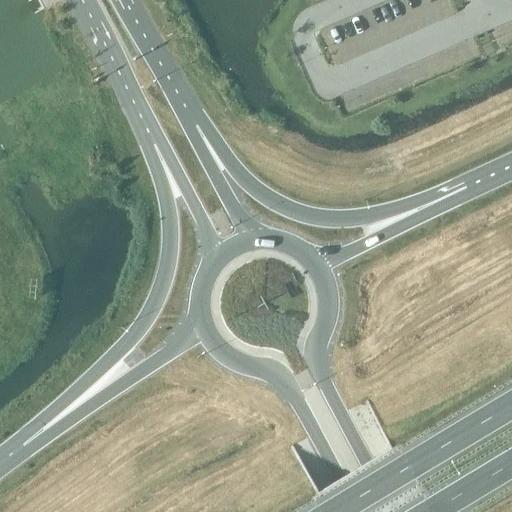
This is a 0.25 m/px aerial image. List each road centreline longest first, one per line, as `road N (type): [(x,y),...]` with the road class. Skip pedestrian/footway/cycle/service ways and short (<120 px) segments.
road 1 (trunk): [(156,145),(169,237),(158,293),(126,346),(13,453)]
road 2 (trunk): [(445,200),(347,220),(288,212),(254,192),(196,127)]
road 3 (tertiary): [(392,511),(316,368),(328,303),(309,258)]
road 4 (tertiary): [(200,314),(226,358),(289,389),(355,511)]
road 5 (trunk): [(200,314),(171,352),(13,453)]
road 6 (trunk): [(511,412),(347,511)]
road 7 (tertiary): [(82,0),(156,145)]
road 8 (trunk): [(445,200),(348,252),(309,258)]
road 9 (tertiary): [(196,127),(125,0)]
road 10 (tertiary): [(156,145),(205,225),(212,263)]
road 11 (tertiary): [(260,241),(234,210),(196,127)]
